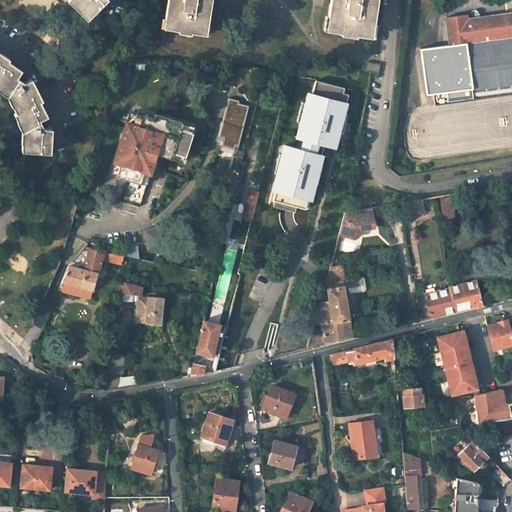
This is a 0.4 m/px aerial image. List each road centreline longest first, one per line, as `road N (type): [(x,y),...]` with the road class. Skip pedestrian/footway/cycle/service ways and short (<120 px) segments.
road 1 (unclassified): [(511,174),(411,188),(379,172),(393,0)]
road 2 (unclassified): [(511,303),(241,372)]
road 3 (unclassified): [(170,386),(89,398),(63,393),(0,340)]
road 4 (unclassified): [(260,511),(241,372)]
road 5 (unclassified): [(176,511),(170,386)]
